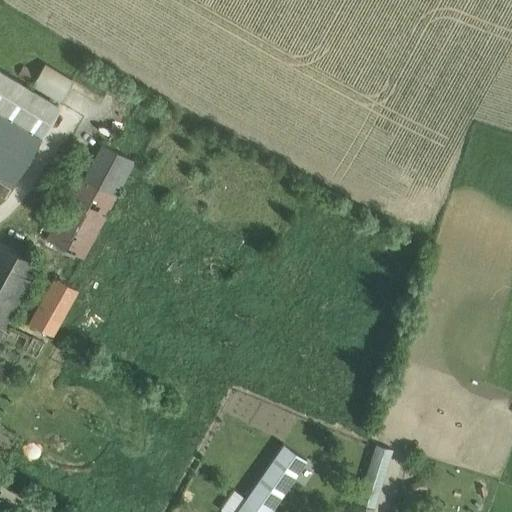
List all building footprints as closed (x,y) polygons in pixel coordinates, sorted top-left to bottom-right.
[(31,86),(61,102),(74,80),(45,62),(32,84),(31,86)] [(12,183),(61,102),(31,86),(0,66),(0,194),(3,197),(12,183)] [(45,237),(82,257),(135,160),(102,142),(83,177),(79,175),(45,237)] [(37,262),(0,241),(0,330),(7,319),(7,318),(37,262)] [(53,335),(78,289),(53,276),(29,321),(53,335)] [(268,511),(307,457),(285,441),(235,511),(268,511)] [(374,444),(371,455),(390,461),(393,449),(375,443),(374,444)] [(424,480),(410,483),(413,492),(426,489),(424,480)] [(372,511),(374,507),(355,501),(352,511),(372,511)]
